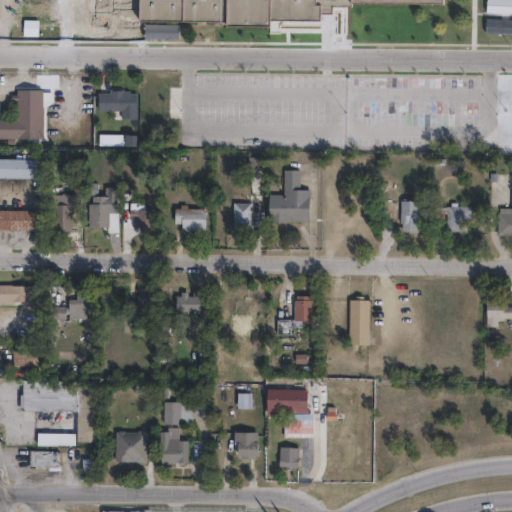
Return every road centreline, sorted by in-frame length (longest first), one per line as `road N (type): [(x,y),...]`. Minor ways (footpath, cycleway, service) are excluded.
road 1 (residential): [(0,260),(511,265)]
road 2 (residential): [(0,50),(511,54)]
road 3 (residential): [(0,491),(243,493),(287,498),(310,511)]
road 4 (secondary): [(511,464),(440,477),(352,511)]
